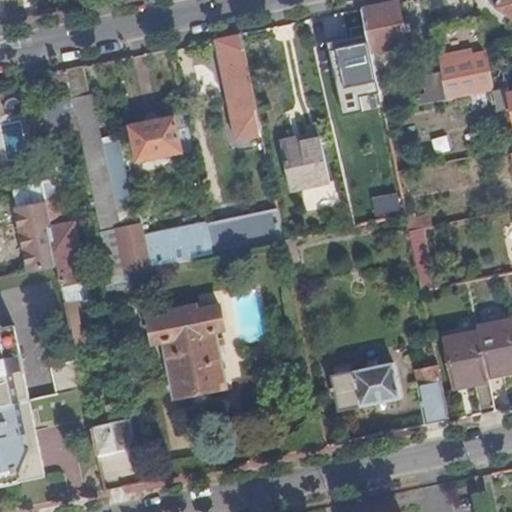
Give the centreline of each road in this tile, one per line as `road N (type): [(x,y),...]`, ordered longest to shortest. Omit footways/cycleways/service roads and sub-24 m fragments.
road 1 (residential): [(166,511),(511,441)]
road 2 (residential): [(277,0),(0,55)]
